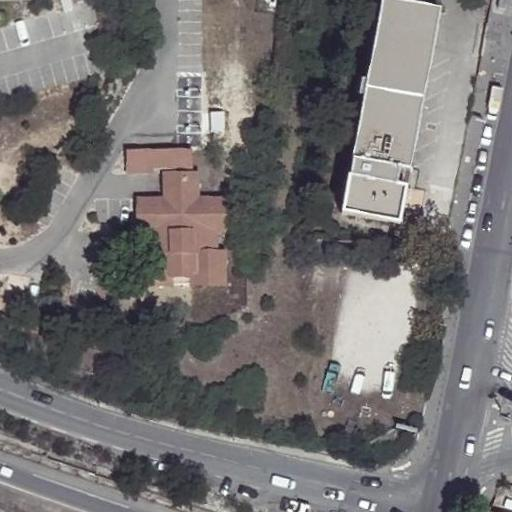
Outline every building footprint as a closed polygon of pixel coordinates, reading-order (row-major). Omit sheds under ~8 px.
[(395,0),(381,0),(340,210),(397,222),(404,184),(395,183),(398,166),(407,168),(439,9),(395,0)] [(0,26),(0,49),(96,23),(90,2),(0,26)] [(192,150),(126,152),(127,174),(152,173),(152,168),(192,168),(192,150)] [(192,283),(225,283),(226,251),(217,250),(218,230),(226,231),(226,197),(199,196),(198,172),(164,173),(163,196),(137,196),(137,232),(145,232),(145,238),(145,246),(145,251),(138,251),(138,284),(172,283),(172,276),(192,276),(192,283)] [(145,246),(145,238),(137,238),(137,245),(145,246)]
